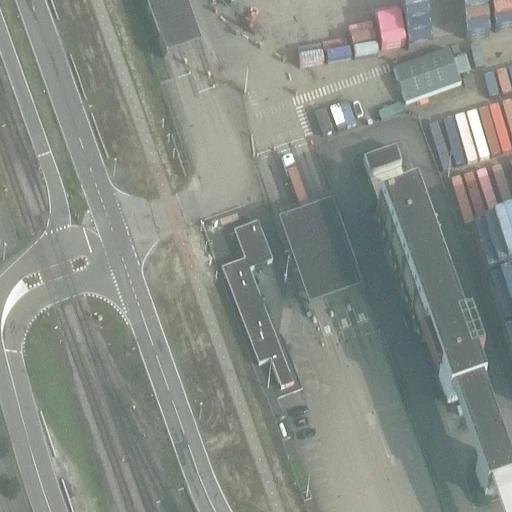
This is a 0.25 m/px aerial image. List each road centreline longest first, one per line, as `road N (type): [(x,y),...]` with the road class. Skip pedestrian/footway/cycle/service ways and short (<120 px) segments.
road 1 (unclassified): [(116,245),(214,511)]
road 2 (unclassified): [(116,245),(28,0)]
